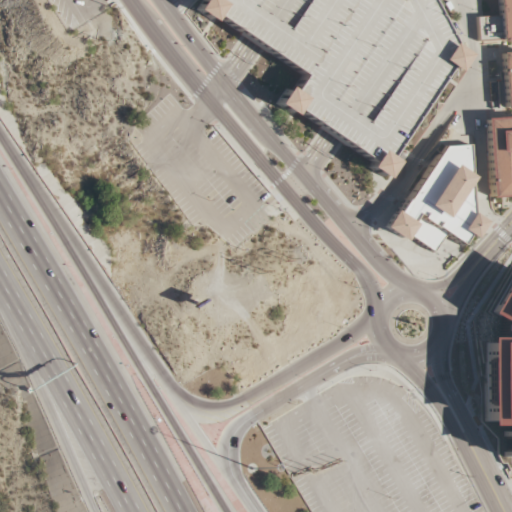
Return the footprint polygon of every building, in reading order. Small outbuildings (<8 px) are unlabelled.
[(431,0),(456,47),(468,55),(453,76),(449,73),(390,159),(395,162),(383,179),(368,169),(372,162),(332,135),(293,108),(289,115),(273,104),(284,88),(290,92),(301,77),(253,44),(216,19),(212,24),(192,10),(198,0),(431,0)] [(495,0),(511,0),(511,41),(476,44),(475,18),(497,17),(495,0)] [(498,53),(511,51),(511,108),(502,109),(498,53)] [(483,119),(511,117),(511,197),(488,199),(483,119)] [(442,147),(387,229),(402,239),(406,235),(432,253),(443,236),(459,246),(472,225),(467,145),(442,147)] [(511,265),(479,320),(474,416),(496,417),(495,447),(511,448),(511,265)]
